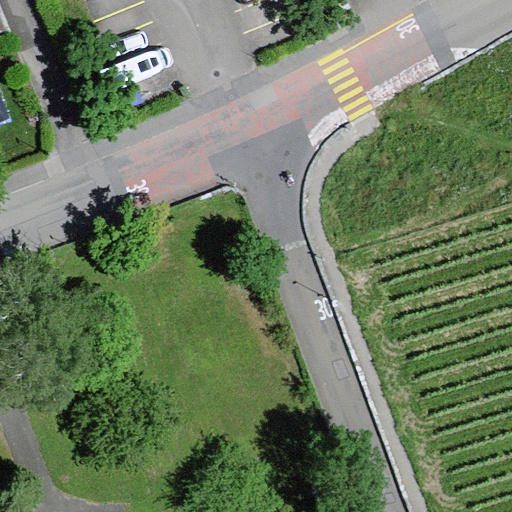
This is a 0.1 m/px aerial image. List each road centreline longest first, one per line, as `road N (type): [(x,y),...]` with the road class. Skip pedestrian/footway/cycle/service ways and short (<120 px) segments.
road 1 (residential): [(386,511),(249,131)]
road 2 (residential): [(249,131),(497,0)]
road 3 (residential): [(0,227),(249,131)]
